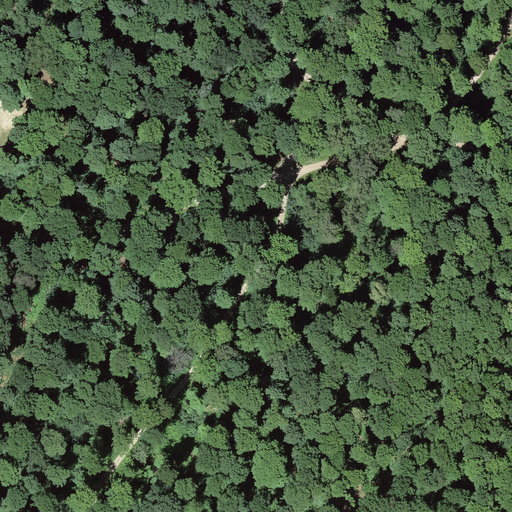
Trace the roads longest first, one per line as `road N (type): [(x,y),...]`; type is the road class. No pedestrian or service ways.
road 1 (track): [(289,172),(268,254),(88,511)]
road 2 (track): [(0,288),(121,227),(289,172)]
road 3 (track): [(298,75),(416,141),(511,156)]
road 4 (track): [(281,0),(298,75),(289,172)]
road 5 (track): [(511,19),(475,76),(416,141)]
road 6 (track): [(289,172),(416,141)]
